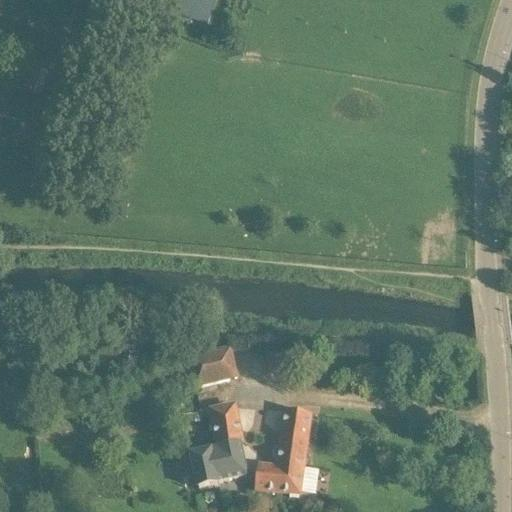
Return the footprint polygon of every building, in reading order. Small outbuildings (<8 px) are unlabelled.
[(177,29),(186,0),(132,0),(132,2),(154,9),(150,21),(177,29)] [(36,75),(24,69),(22,68),(14,87),(30,94),(38,76),(36,75)] [(237,381),(230,353),(190,363),(187,353),(171,357),(178,388),(194,385),(196,392),(237,381)] [(251,482),(244,451),(235,413),(211,418),(220,456),(194,463),(201,496),(220,492),(219,489),(251,482)] [(299,498),(311,418),(286,414),(278,471),(258,468),(255,491),(299,498)]
